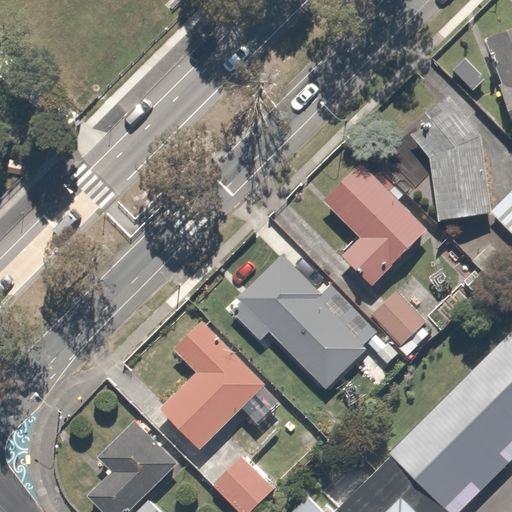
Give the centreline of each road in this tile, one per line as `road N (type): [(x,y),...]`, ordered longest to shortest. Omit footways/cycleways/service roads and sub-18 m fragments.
road 1 (secondary): [(404,0),(0,401)]
road 2 (secondary): [(0,287),(290,0)]
